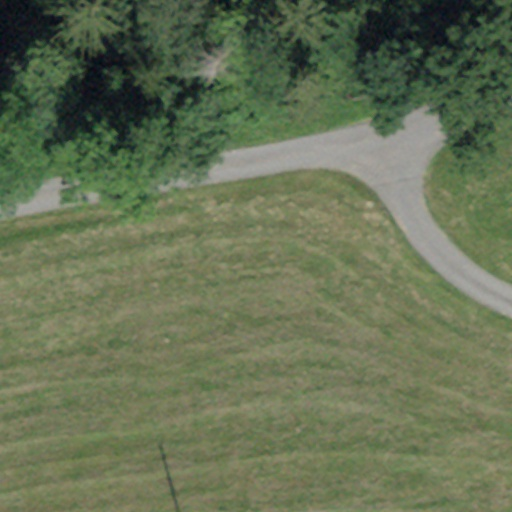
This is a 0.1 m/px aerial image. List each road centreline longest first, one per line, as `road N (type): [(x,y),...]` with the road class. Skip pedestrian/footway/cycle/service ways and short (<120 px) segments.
road 1 (residential): [(0,209),(106,180),(378,139)]
road 2 (unclassified): [(511,309),(453,268),(410,224),(378,139)]
road 3 (residential): [(378,139),(511,97)]
